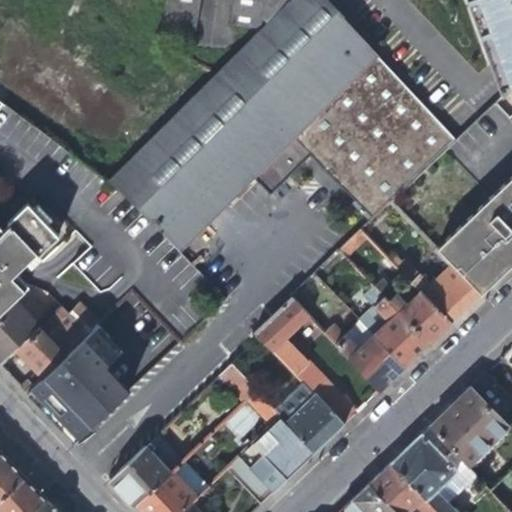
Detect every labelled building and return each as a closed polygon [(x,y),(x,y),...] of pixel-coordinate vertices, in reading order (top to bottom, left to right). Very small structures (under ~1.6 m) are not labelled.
[(215,210),(291,137),(377,55),(367,43),(327,0),(290,0),(262,28),(216,72),(107,179),(175,248),(209,215),(215,210)] [(200,0),(168,0),(162,42),(164,43),(194,48),(200,0)] [(234,0),(231,25),(262,28),(265,0),(234,0)] [(265,0),(262,28),(290,0),(265,0)] [(511,0),(469,0),(501,85),(511,73),(511,0)] [(205,31),(205,44),(233,44),(233,31),(205,31)] [(369,219),(389,200),(393,196),(424,166),(453,138),(386,64),(377,55),(291,137),(369,219)] [(511,166),(435,247),(450,263),(479,294),(499,275),(511,263),(511,166)] [(393,196),(389,200),(407,218),(411,215),(393,196)] [(0,283),(14,271),(24,262),(36,252),(38,255),(57,237),(46,225),(39,216),(32,209),(28,204),(8,222),(9,225),(3,231),(0,233),(0,283)] [(38,204),(32,209),(39,216),(46,225),(51,220),(38,204)] [(40,257),(38,255),(36,252),(24,262),(30,267),(40,257)] [(397,265),(419,288),(451,322),(466,307),(479,294),(450,263),(430,282),(420,272),(419,273),(405,258),(397,265)] [(22,280),(14,271),(0,283),(0,312),(14,299),(28,287),(22,280)] [(382,278),(374,285),(428,343),(439,333),(451,322),(419,288),(406,300),(397,290),(395,292),(382,278)] [(386,320),(371,334),(403,367),(417,354),(428,343),(374,285),(372,283),(361,293),(386,320)] [(258,336),(312,392),(343,424),(356,412),(284,337),(296,326),(308,315),(289,296),(253,330),(258,336)] [(39,326),(14,299),(0,312),(0,363),(19,345),(39,326)] [(63,315),(68,320),(83,336),(98,322),(79,302),(67,313),(63,315)] [(60,306),(39,326),(50,338),(68,320),(63,315),(67,313),(60,306)] [(45,372),(83,336),(68,320),(50,338),(39,326),(19,345),(25,351),(29,355),(45,372)] [(322,330),(378,390),(394,375),(403,367),(371,334),(357,320),(342,335),(330,322),(322,330)] [(109,334),(98,322),(83,336),(45,372),(25,391),(39,406),(64,432),(72,441),(127,390),(104,365),(116,353),(103,339),(109,334)] [(0,365),(4,370),(25,351),(19,345),(0,363),(0,365)] [(247,397),(255,389),(231,363),(231,362),(217,375),(242,401),(247,397)] [(508,427),(469,386),(453,401),(428,425),(466,466),(508,427)] [(255,389),(247,397),(271,422),(279,415),(255,389)] [(312,392),(283,419),(314,453),(329,438),(343,424),(312,392)] [(237,439),(259,423),(246,405),(224,421),(237,439)] [(314,453),(283,419),(279,415),(271,422),(249,443),(284,480),(301,464),(314,453)] [(471,471),(466,466),(428,425),(421,433),(457,470),(464,478),(471,471)] [(457,470),(421,433),(410,443),(389,462),(436,511),(454,511),(442,499),(435,491),(457,470)] [(152,436),(144,444),(169,470),(177,463),(152,436)] [(284,480),(249,443),(237,455),(235,457),(270,494),(284,480)] [(108,477),(133,505),(169,470),(144,444),(108,477)] [(0,498),(24,476),(13,464),(1,451),(0,452),(0,498)] [(260,504),(270,494),(235,457),(225,466),(260,504)] [(177,463),(169,470),(133,505),(140,511),(176,511),(187,502),(193,496),(204,486),(180,461),(177,463)] [(419,511),(436,511),(389,462),(382,469),(369,482),(396,511),(406,511),(413,505),(419,511)] [(442,499),(464,478),(457,470),(435,491),(442,499)] [(0,511),(28,511),(45,497),(35,487),(24,476),(0,498),(0,511)] [(396,511),(369,482),(342,507),(337,511),(396,511)] [(59,511),(55,507),(45,497),(28,511),(59,511)] [(196,511),(187,502),(176,511),(196,511)]
